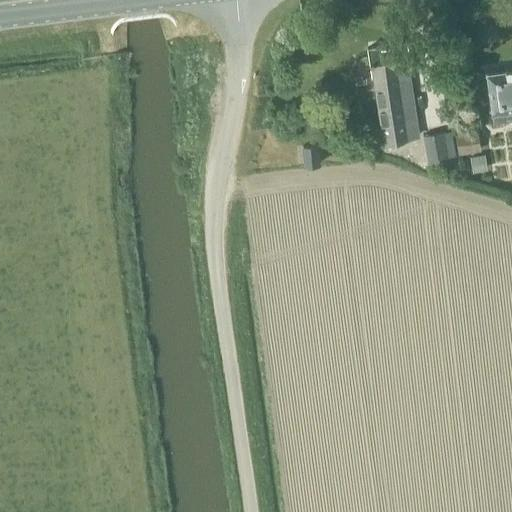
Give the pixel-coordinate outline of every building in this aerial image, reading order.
[(383,141),(416,136),(406,68),(408,68),(404,42),(366,48),(370,74),(372,73),(383,141)] [(511,67),(504,69),(504,70),(485,73),(491,113),(493,122),(511,119),(511,67)] [(455,133),(459,155),(480,151),(476,129),(455,133)] [(427,163),(447,160),(442,132),(423,135),(427,163)] [(303,165),(318,164),(316,145),(302,146),(303,165)] [(469,156),(471,172),(487,170),(484,154),(469,156)]
